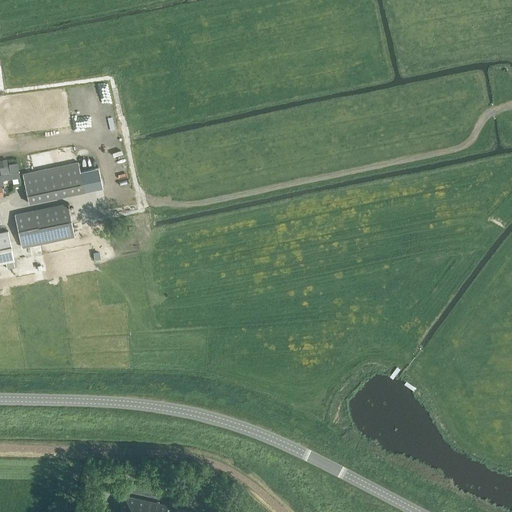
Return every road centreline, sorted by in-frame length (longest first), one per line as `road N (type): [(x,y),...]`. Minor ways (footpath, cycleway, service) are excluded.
road 1 (track): [(511,106),(485,115),(472,138),(453,149),(189,204),(113,196),(102,159),(87,144),(0,148)]
road 2 (tertiary): [(415,511),(224,421),(124,403),(0,399)]
road 3 (unknown): [(141,214),(112,80),(7,90),(0,69)]
road 4 (residential): [(229,470),(177,454),(0,447)]
road 5 (track): [(0,28),(128,0)]
